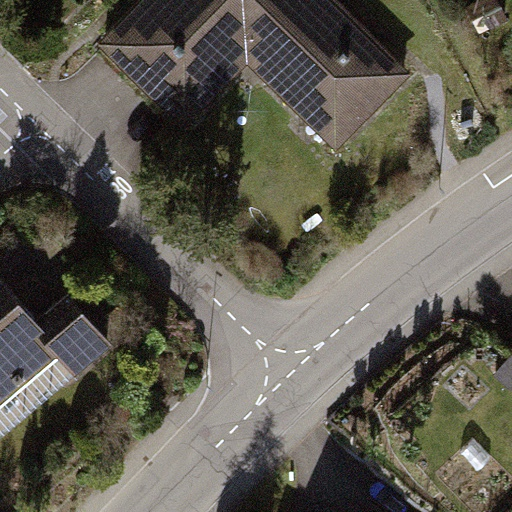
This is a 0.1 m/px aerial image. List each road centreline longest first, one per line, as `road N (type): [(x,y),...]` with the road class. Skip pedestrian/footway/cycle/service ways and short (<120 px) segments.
road 1 (residential): [(292,374),(40,115)]
road 2 (residential): [(511,203),(292,374)]
road 3 (residential): [(292,374),(157,511)]
